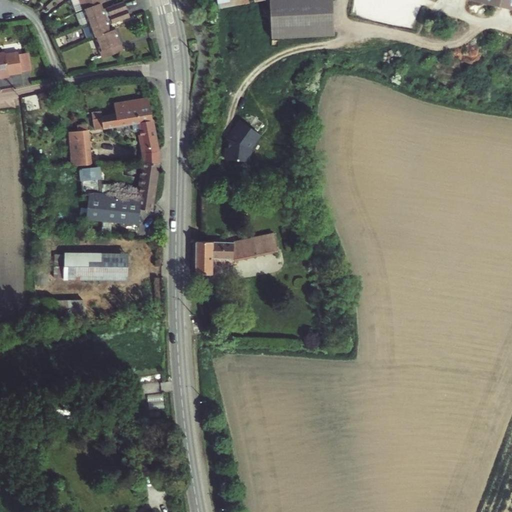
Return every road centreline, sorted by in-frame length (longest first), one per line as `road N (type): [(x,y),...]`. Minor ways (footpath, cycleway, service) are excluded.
road 1 (secondary): [(197,511),(177,351),(177,67),(165,0)]
road 2 (track): [(201,66),(94,73),(0,97)]
